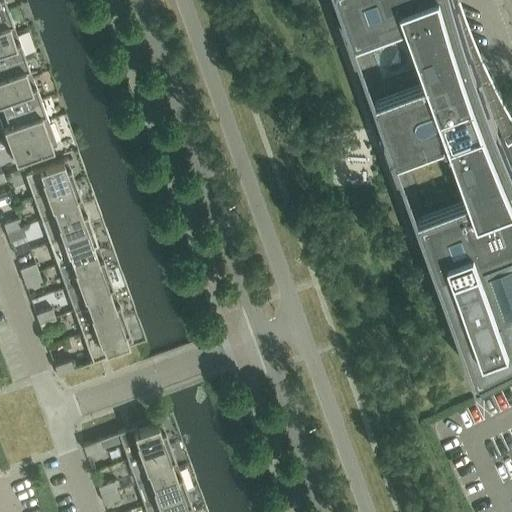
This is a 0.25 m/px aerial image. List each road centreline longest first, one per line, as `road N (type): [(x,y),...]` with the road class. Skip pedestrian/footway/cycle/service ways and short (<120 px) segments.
road 1 (tertiary): [(141,0),(262,341)]
road 2 (tertiary): [(299,328),(182,0)]
road 3 (unclassified): [(52,412),(262,341)]
road 4 (tertiary): [(367,511),(299,328)]
road 5 (tertiary): [(262,341),(324,511)]
road 6 (residential): [(52,412),(0,266)]
